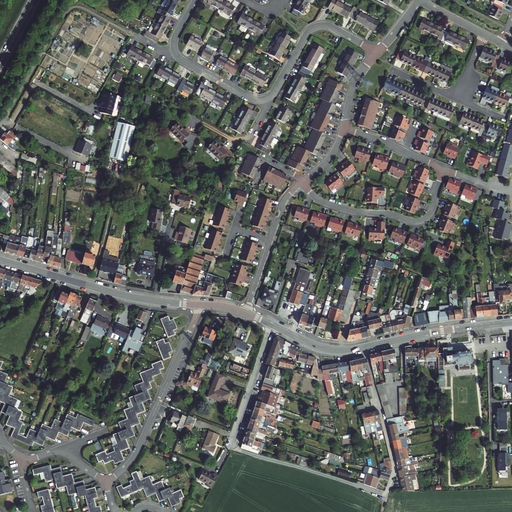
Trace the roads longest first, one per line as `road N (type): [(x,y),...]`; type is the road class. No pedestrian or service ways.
road 1 (residential): [(201,305),(139,447),(105,482)]
road 2 (residential): [(302,182),(335,206),(416,221),(429,213),(441,170)]
road 3 (residential): [(195,0),(174,37),(176,54),(246,96),(271,95)]
road 4 (track): [(385,494),(230,448)]
road 5 (secondary): [(154,301),(0,259)]
road 6 (residential): [(365,347),(394,466),(385,494)]
road 7 (residential): [(271,95),(310,28),(330,26),(377,52)]
road 8 (secondary): [(511,322),(365,347)]
road 9 (residential): [(272,325),(230,448)]
